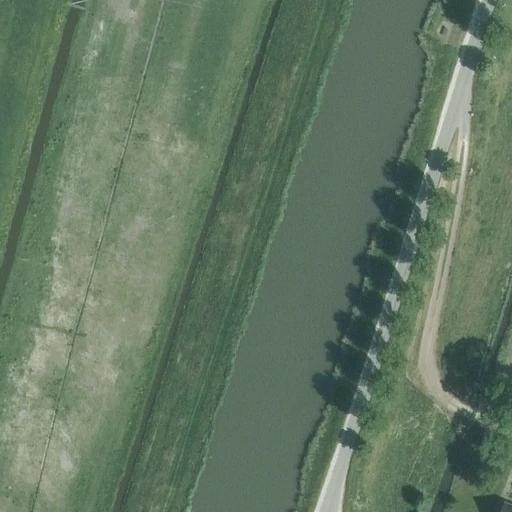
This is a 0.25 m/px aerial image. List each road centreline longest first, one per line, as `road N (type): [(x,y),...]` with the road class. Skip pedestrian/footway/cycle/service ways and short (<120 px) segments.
road 1 (unclassified): [(326,511),(488,0)]
road 2 (track): [(466,137),(423,374),(442,398),(491,422)]
